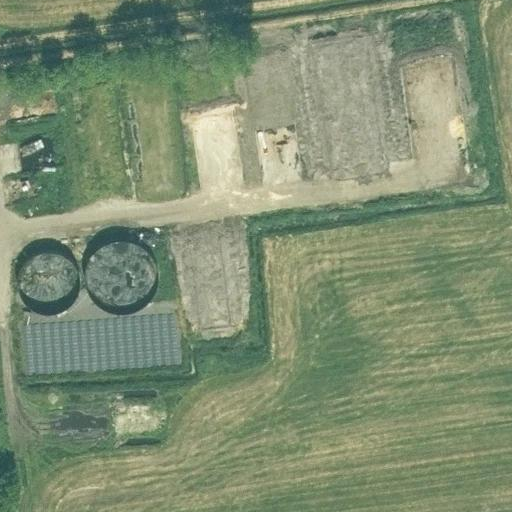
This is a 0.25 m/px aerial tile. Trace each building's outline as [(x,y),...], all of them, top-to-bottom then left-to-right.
[(235,127),(232,70),(197,72),(200,129),(235,127)] [(426,76),(413,76),(414,105),(427,105),(426,76)] [(129,238),(121,237),(110,239),(100,244),(96,247),(89,257),(85,269),(84,275),(85,281),(87,288),(92,297),(96,301),(103,306),(108,309),(114,310),(120,311),(129,310),(133,309),(141,305),(145,303),(151,296),(154,292),(158,281),(158,275),(158,268),(155,258),(148,248),(144,244),(135,240),(129,238)] [(37,307),(44,309),(54,309),(59,308),(65,306),(69,302),(75,297),(78,291),(80,286),(82,279),(81,270),(78,262),(74,257),(70,253),(63,248),(57,246),(49,245),(43,246),(36,248),(30,252),(25,256),(20,264),(18,270),(17,277),(18,282),(20,291),(23,295),(26,300),(31,304),(37,307)] [(205,321),(234,319),(233,297),(203,299),(205,321)]
